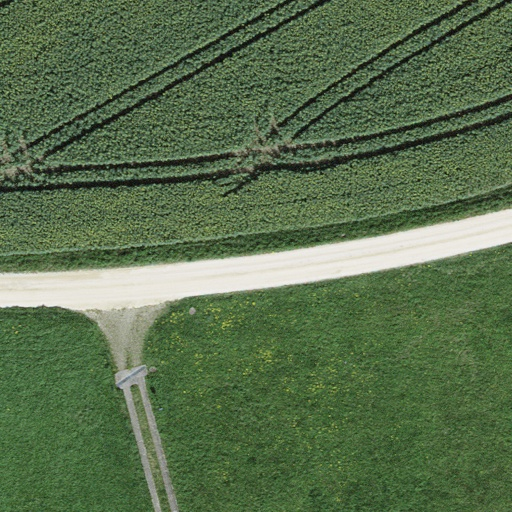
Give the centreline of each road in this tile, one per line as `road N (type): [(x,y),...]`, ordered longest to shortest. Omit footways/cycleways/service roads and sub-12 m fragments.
road 1 (track): [(110,287),(511,235)]
road 2 (track): [(110,287),(168,511)]
